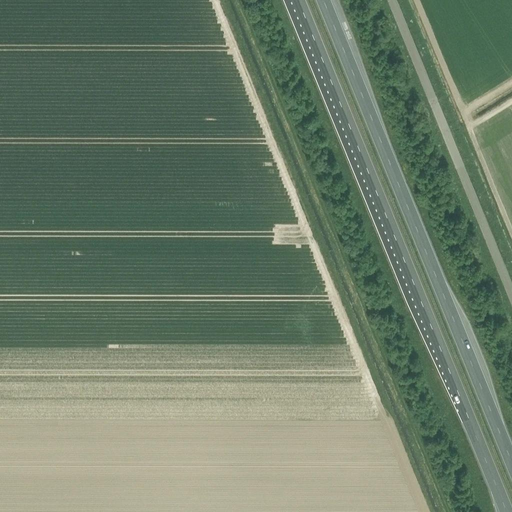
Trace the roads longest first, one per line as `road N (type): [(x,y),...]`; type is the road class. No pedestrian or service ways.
road 1 (trunk): [(297,0),(508,511)]
road 2 (trunk): [(511,466),(322,0)]
road 3 (unclassified): [(511,295),(391,0)]
